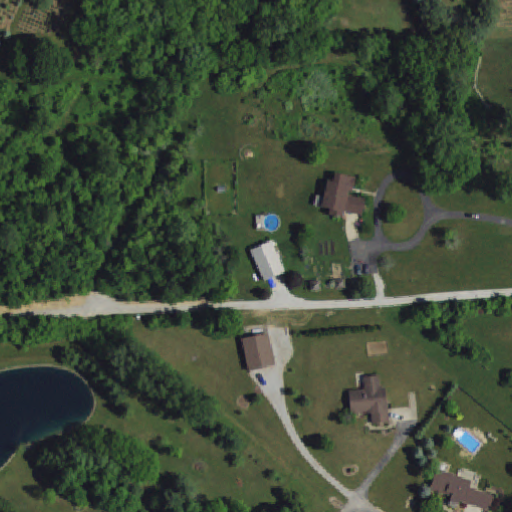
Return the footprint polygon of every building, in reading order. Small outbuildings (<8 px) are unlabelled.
[(359,178),(338,174),(336,182),(331,181),(325,208),(333,210),(332,215),(347,218),(348,213),(365,217),(369,199),(355,196),(359,178)] [(253,251),(266,282),(288,273),(275,242),(253,251)] [(279,366),(271,334),(244,340),(251,372),(279,366)] [(353,415),(375,413),(375,425),(392,424),(390,388),(383,388),(383,376),(367,377),(367,391),(352,392),(353,415)] [(434,492),(454,497),(453,501),(493,511),(497,496),(473,490),(475,480),(439,471),(434,492)]
